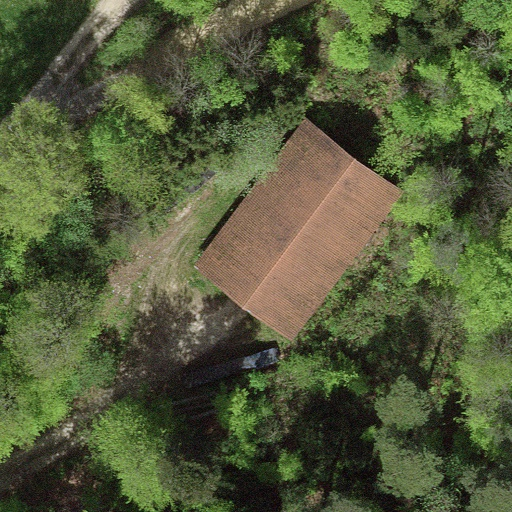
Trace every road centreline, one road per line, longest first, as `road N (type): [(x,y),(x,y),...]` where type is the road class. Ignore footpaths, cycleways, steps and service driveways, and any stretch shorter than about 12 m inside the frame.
road 1 (track): [(0,150),(281,0)]
road 2 (track): [(113,0),(0,147)]
